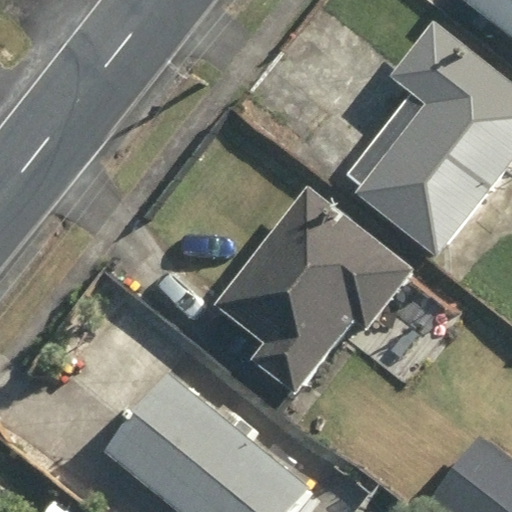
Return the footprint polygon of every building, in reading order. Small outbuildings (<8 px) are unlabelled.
[(511,0),(470,0),(511,32),(511,0)] [(360,193),(441,258),(511,168),(511,76),(442,21),(397,77),(412,89),(348,170),(367,185),(360,193)] [(258,358),(303,393),(360,320),(374,330),(421,269),(314,187),(225,303),(271,340),(258,358)] [(129,455),(201,511),(313,511),(331,490),(257,431),(262,423),(244,409),(239,415),(191,377),(129,455)] [(445,506),(452,511),(511,511),(511,451),(496,439),(445,506)]
